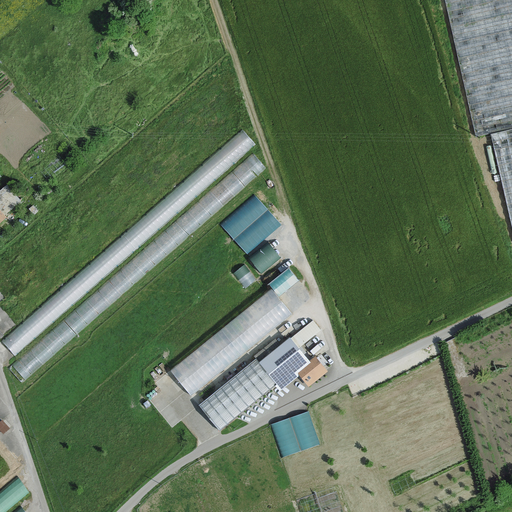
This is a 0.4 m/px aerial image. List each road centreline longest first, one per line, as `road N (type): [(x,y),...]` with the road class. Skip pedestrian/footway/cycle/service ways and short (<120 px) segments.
road 1 (unclassified): [(511,301),(197,453),(122,511)]
road 2 (track): [(344,381),(215,0)]
road 3 (track): [(0,373),(46,511)]
